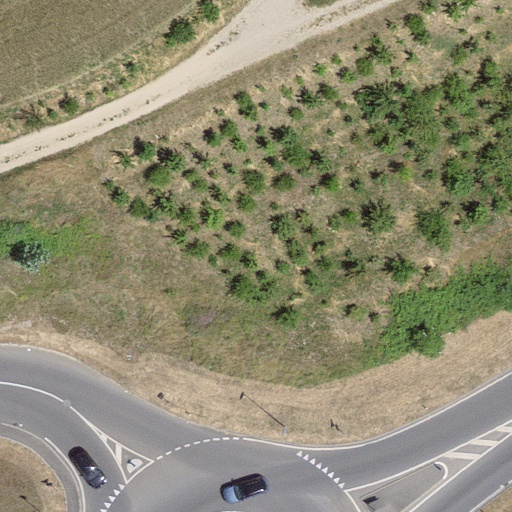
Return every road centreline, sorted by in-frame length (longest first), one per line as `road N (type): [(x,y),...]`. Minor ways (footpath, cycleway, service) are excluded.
road 1 (track): [(189,78),(0,165)]
road 2 (unclassified): [(0,385),(112,439),(161,500)]
road 3 (track): [(189,78),(375,0)]
road 4 (primary): [(309,511),(257,480),(224,477),(161,500)]
road 5 (primary): [(386,511),(511,428)]
